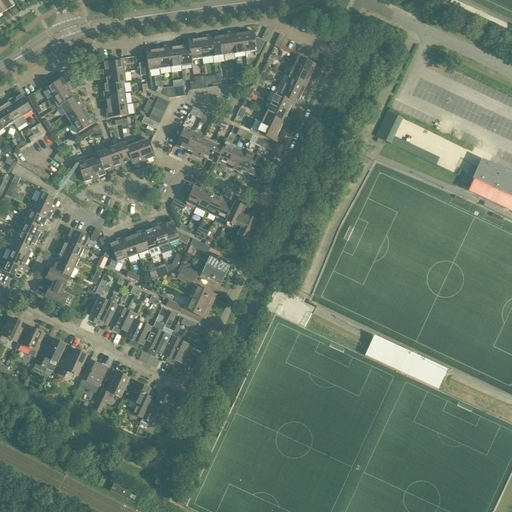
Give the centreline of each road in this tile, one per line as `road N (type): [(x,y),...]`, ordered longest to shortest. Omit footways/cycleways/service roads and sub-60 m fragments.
road 1 (residential): [(267,205),(269,220),(189,390),(22,299)]
road 2 (residential): [(339,55),(270,22),(78,55)]
road 3 (residential): [(22,299),(70,202),(133,184),(162,163)]
road 4 (residential): [(267,205),(339,55)]
road 5 (unclassified): [(511,72),(367,0)]
road 6 (tertiary): [(132,18),(255,1)]
